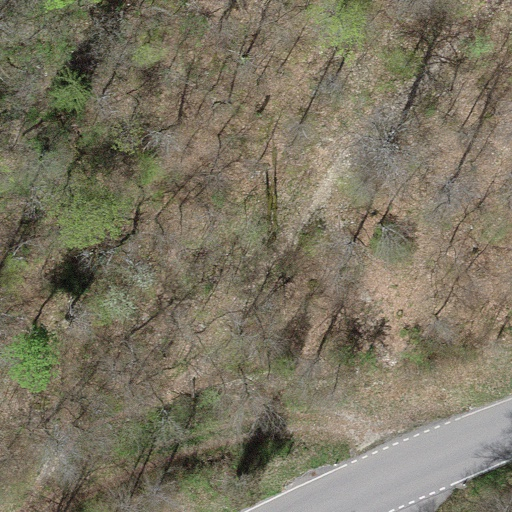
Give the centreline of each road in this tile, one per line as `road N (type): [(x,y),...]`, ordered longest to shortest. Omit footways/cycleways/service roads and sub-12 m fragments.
road 1 (track): [(61,468),(118,465),(232,433),(327,422),(368,437),(387,477)]
road 2 (tertiary): [(511,426),(308,511)]
